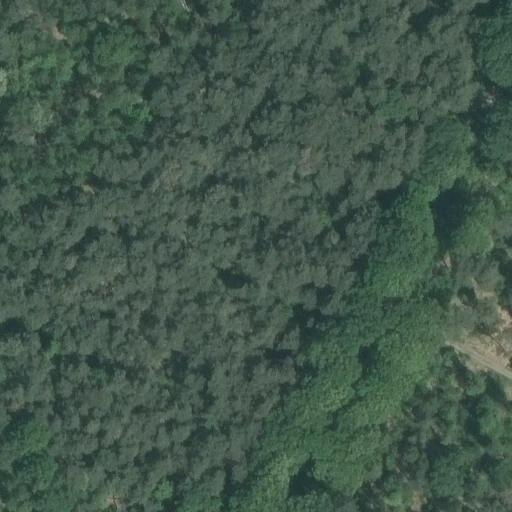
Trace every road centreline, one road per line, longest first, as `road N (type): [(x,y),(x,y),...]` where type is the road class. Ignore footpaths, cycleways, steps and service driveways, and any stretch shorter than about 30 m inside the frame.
road 1 (unknown): [(362,308),(511,26)]
road 2 (track): [(256,511),(362,308)]
road 3 (unknown): [(362,308),(511,378)]
